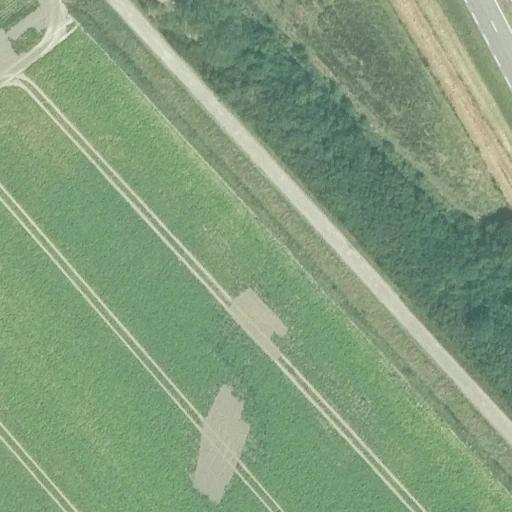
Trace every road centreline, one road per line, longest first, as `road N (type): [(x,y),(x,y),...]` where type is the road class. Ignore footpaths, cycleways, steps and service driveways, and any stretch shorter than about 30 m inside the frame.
road 1 (unclassified): [(511,439),(116,0)]
road 2 (track): [(411,0),(511,180)]
